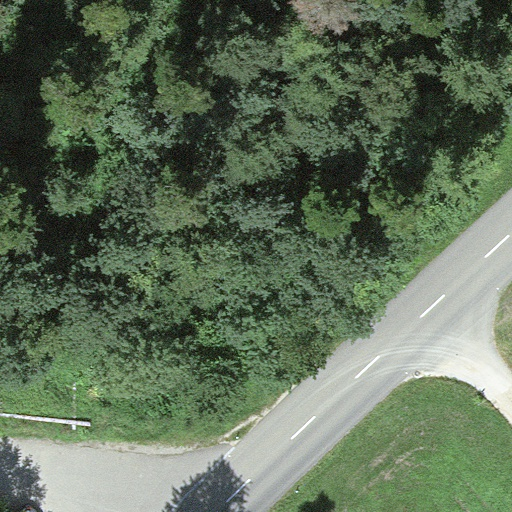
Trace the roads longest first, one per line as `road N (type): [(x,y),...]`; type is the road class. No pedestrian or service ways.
road 1 (tertiary): [(511,237),(211,511)]
road 2 (track): [(151,511),(0,463)]
road 3 (track): [(511,404),(423,321)]
